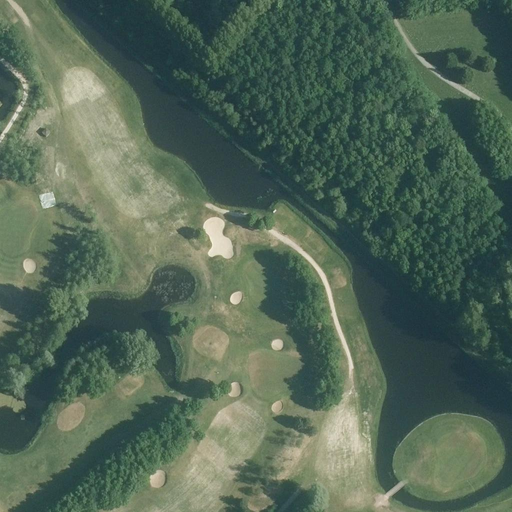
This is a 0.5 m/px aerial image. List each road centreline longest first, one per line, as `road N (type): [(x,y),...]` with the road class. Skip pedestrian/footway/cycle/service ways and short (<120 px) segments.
road 1 (unknown): [(303,125),(262,158),(511,377)]
road 2 (unknown): [(292,0),(303,125),(410,47)]
